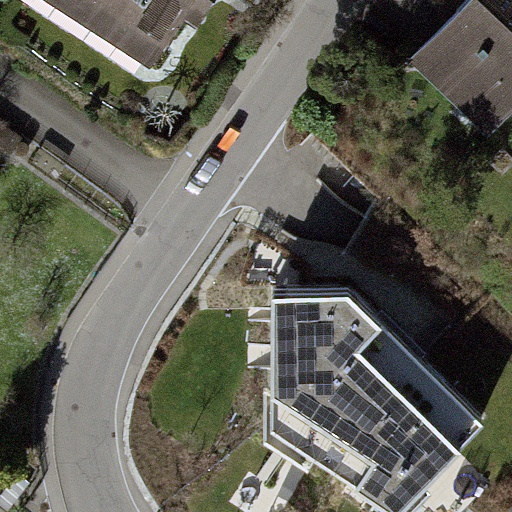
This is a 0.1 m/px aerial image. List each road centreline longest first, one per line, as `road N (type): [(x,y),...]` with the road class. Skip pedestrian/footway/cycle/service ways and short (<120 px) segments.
road 1 (residential): [(186,217),(100,362),(88,401),(96,486),(108,511)]
road 2 (residential): [(339,0),(186,217)]
road 3 (residential): [(186,217),(0,82)]
